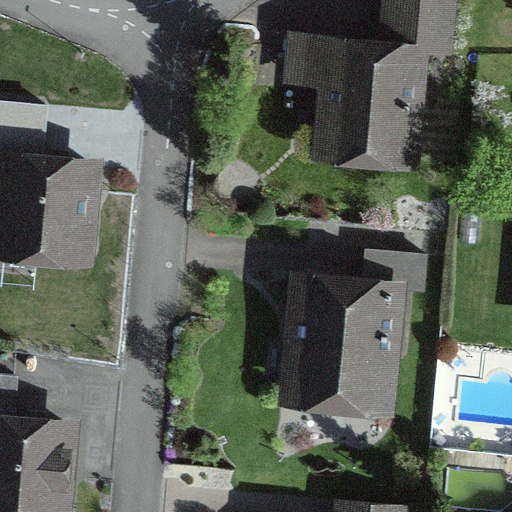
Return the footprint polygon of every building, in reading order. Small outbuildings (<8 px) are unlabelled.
[(330,43),(321,147),(404,154),(413,51),(442,53),(446,0),(385,0),(381,48),(330,43)] [(0,245),(80,252),(88,166),(1,158),(0,170),(0,245)] [(390,288),(299,279),(288,391),(379,399),(390,288)] [(0,508),(42,511),(57,511),(64,427),(8,422),(12,377),(0,376),(0,508)] [(336,511),(397,511),(398,508),(337,503),(336,511)]
